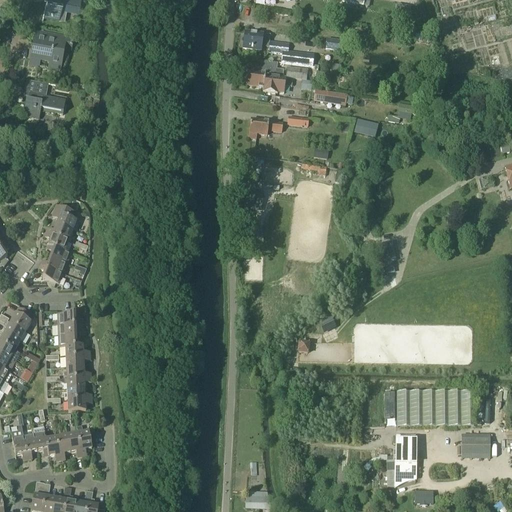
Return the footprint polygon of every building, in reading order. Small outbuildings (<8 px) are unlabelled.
[(46,0),(44,16),(48,16),(64,20),(66,9),(68,1),(72,2),(72,4),(80,6),(80,0),(46,0)] [(363,8),(364,0),(342,0),(342,4),(363,8)] [(410,9),(398,6),(396,14),(401,15),(400,20),(407,22),(410,9)] [(264,36),(264,37),(245,34),(242,51),(261,54),(262,49),(268,50),(267,55),(282,57),(281,65),(312,69),(314,56),(288,54),(289,46),(269,43),(270,37),(264,36)] [(71,53),(73,41),(55,38),(54,43),(48,42),(35,40),(34,47),(31,61),(30,68),(38,69),(40,63),(48,65),(50,65),(48,71),(60,73),(65,48),(71,49),(70,53),(71,53)] [(327,41),(325,52),(342,54),(343,43),(327,41)] [(247,74),(246,88),(263,90),(265,76),(276,78),(278,65),(260,63),(258,75),(247,74)] [(287,69),(286,79),(292,80),(292,81),(304,83),(306,83),(308,72),(287,69)] [(316,73),(315,79),(330,82),(331,75),(316,73)] [(265,77),(263,90),(262,94),(277,96),(277,93),(291,95),(292,81),(265,77)] [(304,83),(303,91),(310,92),(311,84),(306,83),(304,83)] [(23,99),(27,99),(23,119),(39,122),(41,111),(48,112),(55,113),(54,116),(63,118),(66,103),(48,99),(38,97),(39,91),(25,88),(23,99)] [(316,92),(315,103),(345,108),(346,97),(316,92)] [(399,106),(398,114),(399,114),(411,116),(418,117),(419,109),(399,106)] [(399,114),(398,119),(399,119),(399,121),(410,122),(411,116),(399,114)] [(288,119),(287,127),(308,129),(309,122),(288,119)] [(357,121),(354,134),(369,138),(373,139),(375,131),(371,129),(372,125),(357,121)] [(268,123),(268,124),(251,122),(248,141),(256,142),(257,137),(267,138),(267,134),(281,135),(282,125),(268,123)] [(342,124),(341,133),(348,134),(349,124),(342,124)] [(302,166),(301,171),(319,174),(318,178),(325,179),(325,175),(337,177),(338,172),(302,166)] [(490,180),(482,182),(484,190),(492,188),(490,180)] [(250,191),(248,212),(260,213),(263,193),(250,191)] [(76,223),(74,222),(76,216),(56,208),(53,215),(52,219),(58,221),(56,227),(59,229),(72,234),(76,223)] [(48,232),(47,232),(45,235),(48,236),(68,244),(72,234),(59,229),(56,227),(53,234),(48,232)] [(44,239),(48,240),(50,241),(48,248),(64,254),(68,244),(48,236),(45,235),(44,239)] [(7,260),(4,255),(9,251),(6,247),(0,250),(0,264),(4,262),(5,261),(7,260)] [(48,248),(46,251),(48,252),(53,254),(50,260),(67,266),(71,256),(64,254),(48,248)] [(392,249),(381,251),(385,272),(393,271),(392,263),(395,263),(392,249)] [(48,267),(41,264),(40,268),(48,271),(63,277),(67,266),(50,260),(48,267)] [(4,262),(0,264),(4,270),(8,263),(5,261),(4,262)] [(39,271),(45,274),(42,281),(48,283),(54,285),(59,287),(63,277),(48,271),(40,268),(39,271)] [(31,324),(26,322),(29,317),(18,310),(10,326),(25,334),(31,324)] [(75,323),(75,316),(57,316),(57,323),(55,323),(55,324),(52,324),(52,328),(57,328),(82,327),(82,323),(75,323)] [(330,318),(318,324),(323,334),(335,328),(330,318)] [(9,326),(7,324),(9,321),(5,319),(1,325),(5,327),(4,328),(5,330),(7,331),(4,335),(20,344),(25,334),(10,326),(9,326)] [(82,327),(57,328),(58,339),(76,338),(75,331),(82,331),(82,327)] [(0,345),(14,353),(19,356),(24,347),(20,344),(4,335),(2,339),(0,338),(0,345)] [(58,350),(65,350),(65,349),(83,348),(83,345),(76,345),(76,338),(58,339),(58,349),(58,350)] [(308,345),(298,344),(297,354),(307,355),(308,345)] [(0,357),(14,365),(19,356),(14,353),(0,345),(0,357)] [(90,355),(83,355),(83,348),(65,349),(65,350),(66,360),(90,359),(90,355)] [(0,370),(4,372),(4,371),(9,374),(14,365),(0,357),(0,370)] [(37,367),(40,362),(39,362),(33,358),(30,362),(37,366),(37,367)] [(66,371),(84,370),(83,363),(90,363),(90,359),(66,360),(66,371)] [(10,375),(9,374),(4,371),(4,372),(0,370),(0,382),(4,385),(10,375)] [(84,370),(66,371),(66,381),(91,380),(91,377),(84,377),(84,370)] [(59,384),(64,386),(67,386),(67,392),(85,392),(84,385),(91,384),(91,380),(66,381),(59,382),(59,380),(53,380),(53,384),(59,384)] [(85,392),(67,392),(67,403),(92,402),(92,398),(85,399),(85,392)] [(458,394),(458,464),(469,464),(470,394),(458,394)] [(85,414),(85,406),(92,406),(92,402),(67,403),(68,415),(85,414)] [(23,464),(27,463),(23,439),(21,428),(23,428),(22,422),(18,423),(19,429),(18,429),(18,434),(11,435),(15,458),(22,457),(23,464)] [(81,460),(86,459),(84,453),(92,451),(89,434),(81,435),(80,429),(76,430),(77,436),(81,460)] [(33,432),(33,437),(37,454),(44,453),(45,460),(49,459),(45,442),(46,441),(44,430),(33,432)] [(77,436),(67,438),(70,455),(77,454),(78,461),(81,460),(77,436)] [(30,456),(37,454),(33,437),(23,439),(27,463),(31,462),(30,456)] [(63,456),(70,455),(67,438),(56,440),(60,464),(64,463),(63,456)] [(57,464),(60,464),(56,440),(46,441),(45,442),(49,459),(55,458),(57,464)] [(387,460),(387,489),(394,489),(394,491),(398,488),(403,486),(408,483),(412,482),(415,482),(415,465),(415,456),(415,441),(394,441),(394,460),(387,460)] [(490,460),(473,461),(473,470),(490,470),(490,460)] [(414,494),(414,506),(421,506),(421,508),(426,508),(426,506),(432,506),(432,496),(432,494),(430,494),(414,494)] [(267,497),(246,496),(245,510),(270,511),(267,497)] [(30,511),(42,511),(45,499),(33,497),(30,511)] [(66,503),(64,511),(75,511),(76,505),(72,504),(73,498),(70,498),(70,500),(66,500),(66,503)] [(53,511),(55,501),(45,499),(42,511),(53,511)] [(85,503),(82,502),(81,505),(76,505),(75,511),(86,511),(87,506),(88,503),(91,504),(92,500),(85,499),(85,503)] [(64,511),(66,503),(55,501),(53,511),(64,511)]
